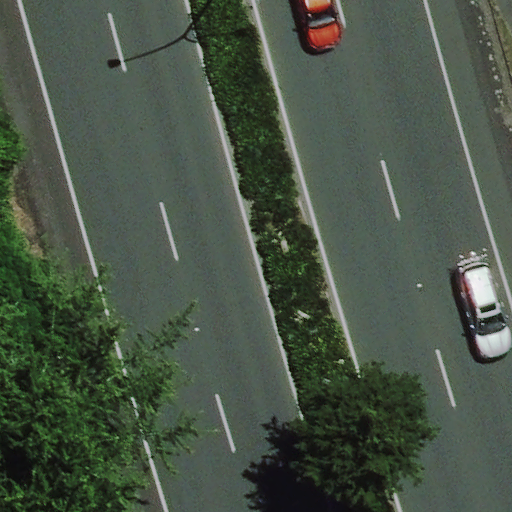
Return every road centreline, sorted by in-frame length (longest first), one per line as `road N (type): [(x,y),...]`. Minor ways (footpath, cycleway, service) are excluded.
road 1 (primary): [(242,511),(84,64),(69,0)]
road 2 (primary): [(366,0),(451,333),(511,489)]
